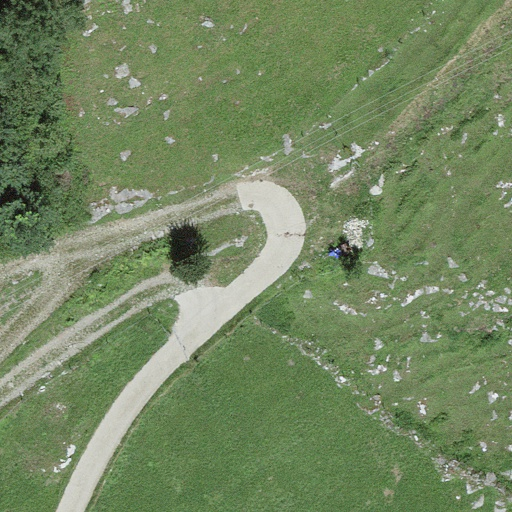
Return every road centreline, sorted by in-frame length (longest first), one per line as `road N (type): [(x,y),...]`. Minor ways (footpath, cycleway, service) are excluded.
road 1 (track): [(69,511),(103,435),(214,312),(295,244),(304,212)]
road 2 (track): [(304,212),(282,191),(249,190),(0,287)]
road 3 (track): [(304,212),(365,173),(511,21)]
road 4 (track): [(214,312),(209,296),(186,278),(144,288),(0,388)]
